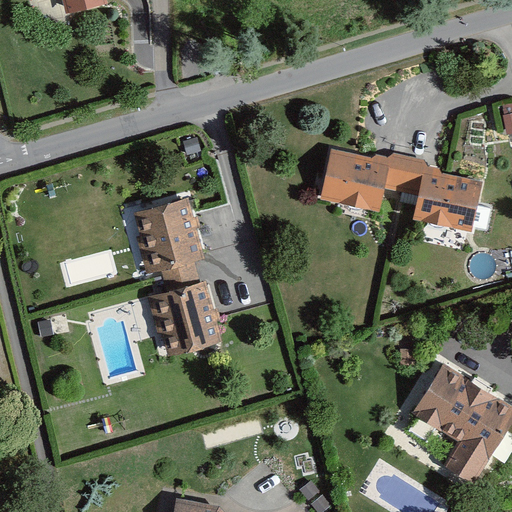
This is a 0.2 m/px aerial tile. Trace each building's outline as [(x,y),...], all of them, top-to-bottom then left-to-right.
[(63,0),(66,9),(101,0),(63,0)] [(484,183),(331,151),(321,201),(380,213),(385,190),(419,196),(413,220),(474,233),(484,183)] [(190,199),(130,214),(167,361),(226,346),(190,199)] [(511,427),(511,408),(444,367),(415,414),(460,442),(446,465),(477,484),(511,427)] [(225,511),(217,501),(177,493),(172,511),(225,511)]
